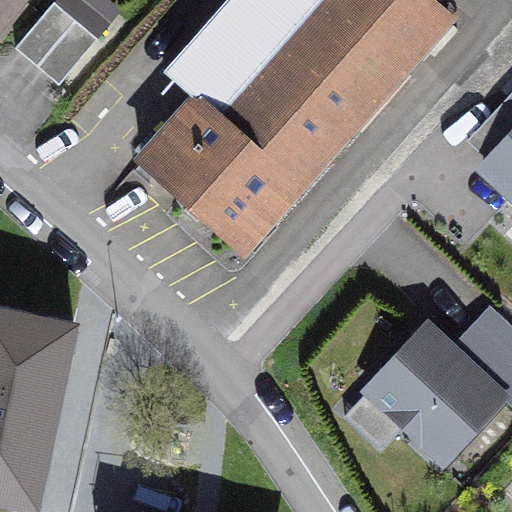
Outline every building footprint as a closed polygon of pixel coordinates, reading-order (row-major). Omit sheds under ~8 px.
[(0,0),(0,22),(18,0),(0,0)] [(243,249),(449,18),(429,0),(226,0),(164,71),(195,98),(141,159),(243,249)] [(15,47),(59,84),(97,39),(54,1),(15,47)] [(511,90),(507,96),(511,100),(511,136),(483,167),(511,193),(511,90)] [(511,329),(489,308),(463,335),(511,380),(511,329)] [(0,310),(0,497),(35,505),(73,326),(0,310)] [(426,327),(368,389),(443,458),(501,396),(426,327)]
